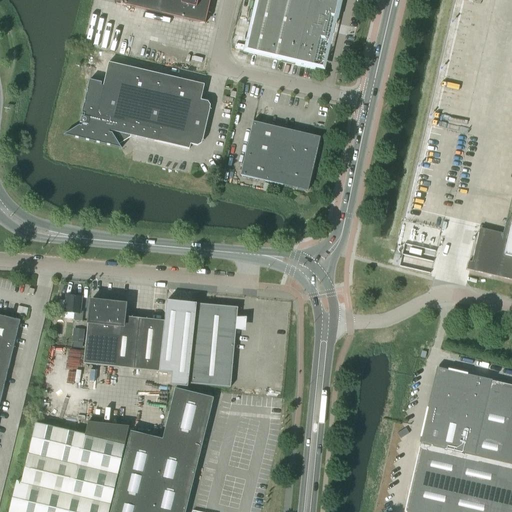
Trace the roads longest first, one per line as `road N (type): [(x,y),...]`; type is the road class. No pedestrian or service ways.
road 1 (unclassified): [(51,263),(250,284),(253,255)]
road 2 (unclassified): [(231,0),(216,67),(369,102)]
road 3 (unclassified): [(51,263),(0,468)]
road 4 (unclassified): [(511,310),(442,296),(393,322),(328,324)]
road 5 (tertiary): [(253,255),(64,236)]
road 6 (tertiary): [(306,511),(328,324)]
road 7 (tertiary): [(313,272),(342,231),(369,102)]
